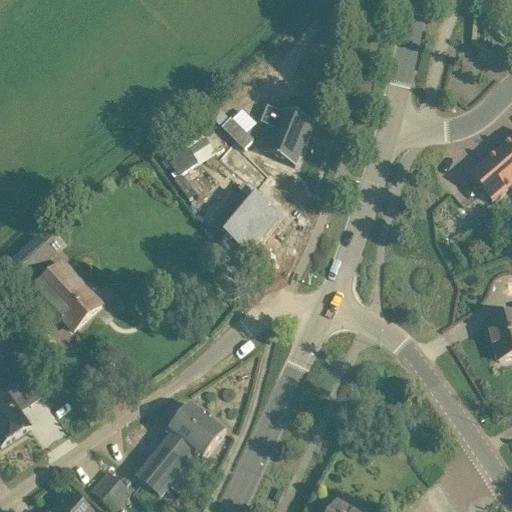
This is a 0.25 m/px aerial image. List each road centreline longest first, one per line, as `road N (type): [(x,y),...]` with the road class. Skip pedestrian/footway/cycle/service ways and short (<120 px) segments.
road 1 (unclassified): [(0,511),(195,371),(245,323),(281,305),(328,309)]
road 2 (tertiary): [(511,500),(452,399),(371,326),(328,309)]
road 3 (secondary): [(232,511),(328,309)]
road 4 (secondary): [(328,309),(396,123)]
road 5 (tertiary): [(396,123),(446,131),(511,92)]
road 6 (secondary): [(396,123),(417,0)]
